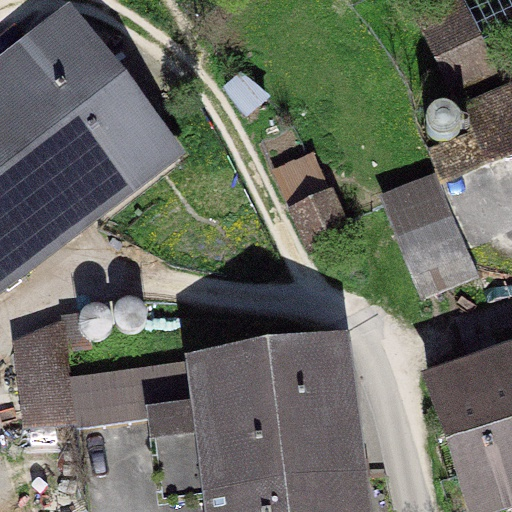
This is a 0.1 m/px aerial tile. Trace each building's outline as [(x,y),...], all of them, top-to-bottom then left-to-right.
[(452,98),(499,76),(463,0),(449,0),(414,17),(452,98)] [(0,298),(187,155),(70,3),(0,57),(0,298)] [(222,90),(245,119),(270,99),(241,74),(222,90)] [(440,189),(511,159),(511,83),(460,105),(472,134),(425,153),(434,175),(440,189)] [(427,127),(434,138),(447,141),(459,134),(462,121),(454,110),(441,107),(430,114),(427,127)] [(287,210),(305,249),(351,227),(333,188),(328,190),(311,154),(271,172),(288,209),(287,210)] [(434,175),(378,198),(420,301),(477,278),(440,189),(434,175)] [(142,309),(130,303),(117,310),(114,323),(123,334),(137,334),(146,323),(142,309)] [(92,311),(82,318),(79,330),(87,340),(99,342),(108,335),(111,323),(104,313),(92,311)] [(22,432),(78,427),(72,378),(68,330),(12,343),(22,432)] [(147,422),(159,511),(202,506),(202,511),(370,511),(348,339),(185,359),(191,405),(177,406),(172,365),(72,378),(78,427),(78,431),(147,422)] [(466,511),(511,511),(511,344),(419,376),(466,511)]
